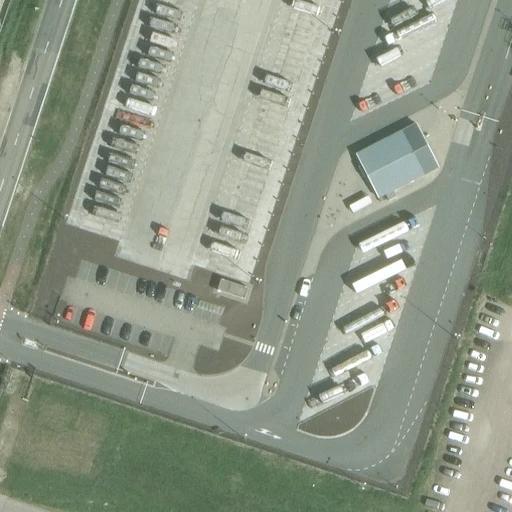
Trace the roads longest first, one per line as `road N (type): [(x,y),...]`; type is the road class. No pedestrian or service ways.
road 1 (unclassified): [(0,189),(61,0)]
road 2 (unknown): [(464,511),(511,347)]
